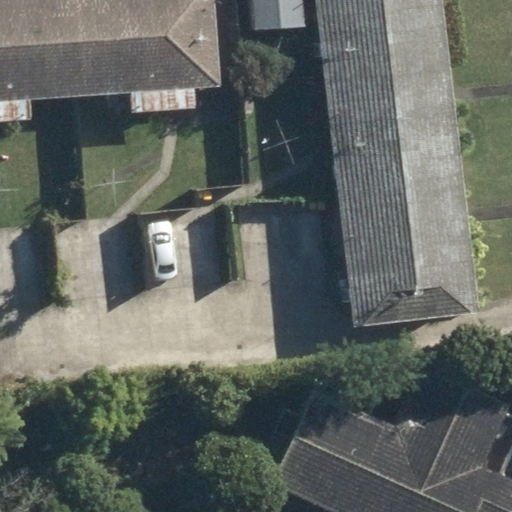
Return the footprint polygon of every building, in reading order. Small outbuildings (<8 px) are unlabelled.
[(0,0),(0,123),(30,121),(29,102),(131,95),(131,114),(196,111),(195,90),(220,89),(213,0),(0,0)] [(252,0),(254,32),(304,28),(302,0),(252,0)] [(318,0),(358,337),(481,321),(442,0),(318,0)] [(245,85),(246,113),(277,112),(276,86),(245,85)] [(511,511),(511,482),(501,477),(511,453),(511,417),(506,415),(509,408),(426,369),(417,387),(381,389),(369,416),(314,391),(272,484),(332,511),(511,511)]
